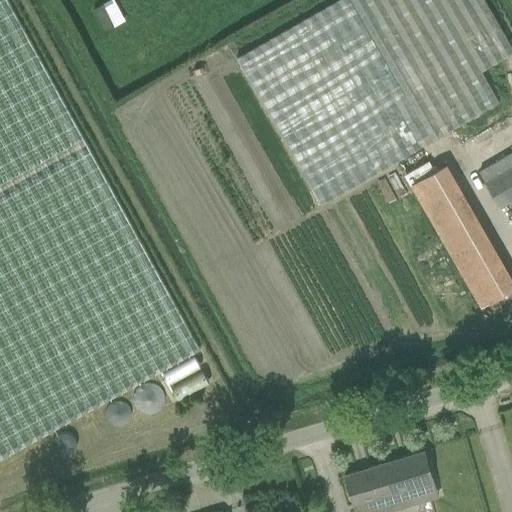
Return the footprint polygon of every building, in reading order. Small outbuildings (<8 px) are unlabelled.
[(8,0),(0,0),(0,457),(200,348),(8,0)] [(498,100),(481,70),(511,51),(511,47),(484,0),(334,0),(235,56),(320,204),(498,100)] [(511,151),(480,170),(500,207),(511,200),(511,151)] [(413,181),(480,305),(511,287),(511,279),(447,161),(413,181)] [(434,482),(425,451),(425,450),(344,474),(355,511),(384,511),(412,504),(408,489),(434,482)]
